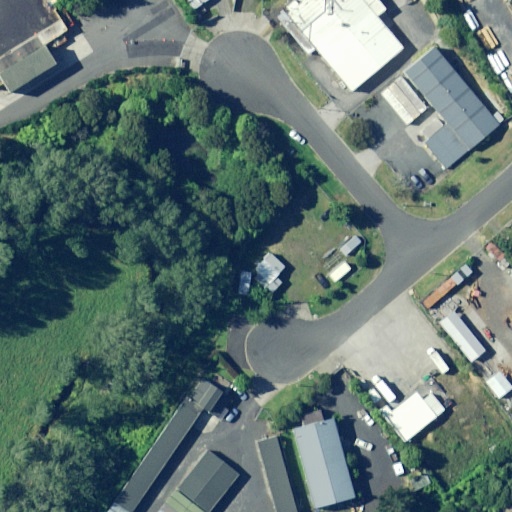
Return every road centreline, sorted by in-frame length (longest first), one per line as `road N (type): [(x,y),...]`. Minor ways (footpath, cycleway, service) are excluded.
road 1 (unclassified): [(242,71),(306,123),(425,252)]
road 2 (unclassified): [(425,252),(340,323),(283,349)]
